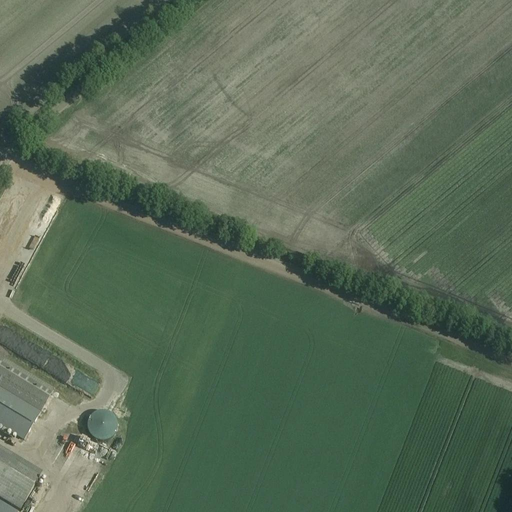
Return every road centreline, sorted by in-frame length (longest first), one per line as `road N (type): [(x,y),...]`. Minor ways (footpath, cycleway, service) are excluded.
road 1 (track): [(0,161),(511,360)]
road 2 (unclassified): [(0,169),(31,131),(188,0)]
